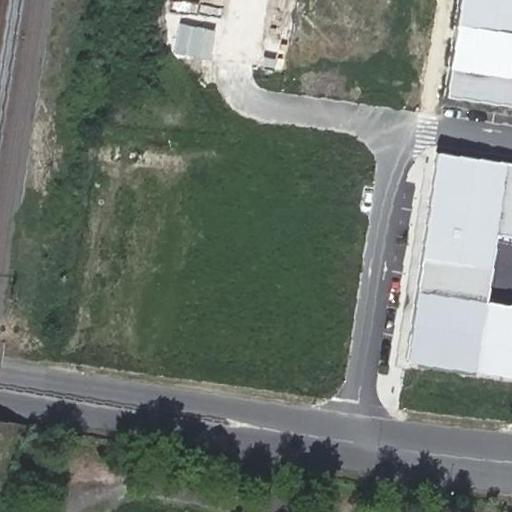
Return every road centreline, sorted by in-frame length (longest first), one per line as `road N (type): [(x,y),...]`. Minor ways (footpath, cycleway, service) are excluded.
road 1 (unclassified): [(261,429),(227,408),(0,372)]
road 2 (unclassified): [(0,400),(224,435),(261,429)]
road 3 (residential): [(511,460),(261,429)]
